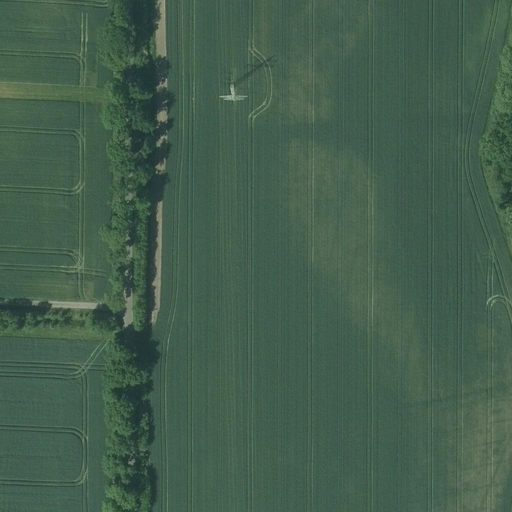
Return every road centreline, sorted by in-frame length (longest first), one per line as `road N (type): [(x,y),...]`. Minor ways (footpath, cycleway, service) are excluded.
road 1 (residential): [(120,0),(125,315)]
road 2 (residential): [(125,315),(128,511)]
road 3 (residential): [(0,312),(125,315)]
